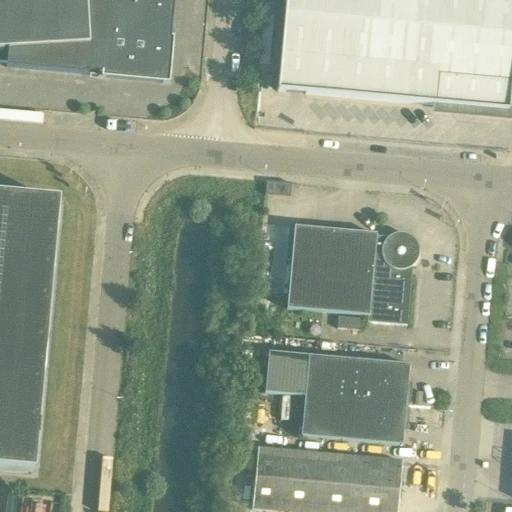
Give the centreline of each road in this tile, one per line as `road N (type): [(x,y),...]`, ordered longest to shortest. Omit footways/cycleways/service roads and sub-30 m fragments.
road 1 (unclassified): [(92,511),(127,146)]
road 2 (unclassified): [(453,511),(483,179)]
road 3 (unclassified): [(483,179),(212,153)]
road 4 (unclassified): [(212,153),(228,0)]
road 5 (unclassified): [(127,146),(0,136)]
